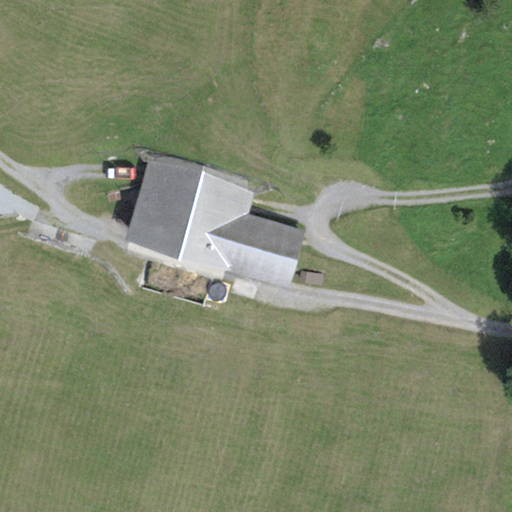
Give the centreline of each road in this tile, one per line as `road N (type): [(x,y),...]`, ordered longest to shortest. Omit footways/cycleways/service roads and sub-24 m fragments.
road 1 (track): [(511,332),(355,302),(294,300),(115,246),(0,160)]
road 2 (track): [(471,323),(397,276),(333,249),(320,230),(330,206),(357,199),(511,185)]
